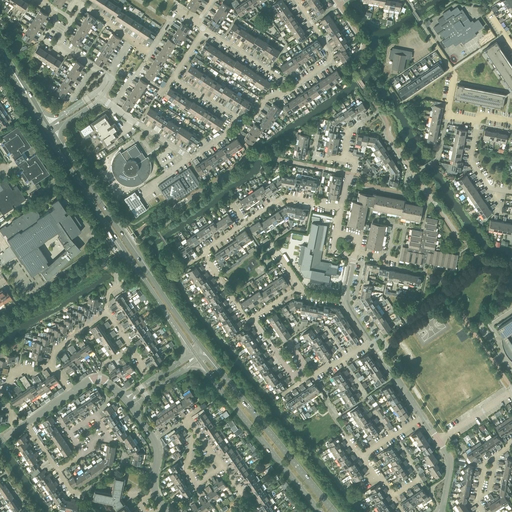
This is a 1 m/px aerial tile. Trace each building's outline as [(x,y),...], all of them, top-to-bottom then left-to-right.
[(22,0),(18,0),(15,6),(19,9),(24,1),(23,0),(22,0)] [(26,0),(23,0),(24,1),(19,9),(24,12),(29,4),(25,1),(26,0)] [(64,2),(59,0),(54,0),(53,2),(60,7),(60,8),(62,9),(64,7),(62,6),(64,2)] [(100,9),(102,10),(104,8),(103,7),(107,0),(100,0),(98,4),(102,7),(100,9)] [(107,10),(112,3),(108,0),(107,0),(103,7),(104,8),(107,10)] [(243,3),(248,11),(252,8),(246,0),(246,1),(243,3)] [(245,0),(246,1),(246,0),(252,8),(256,6),(251,0),(245,0)] [(280,0),(274,4),(276,8),(285,3),(284,2),(282,0),(280,0)] [(288,2),(287,0),(284,2),(285,3),(276,8),(279,12),(287,7),(285,4),(288,2)] [(199,10),(200,8),(198,7),(197,8),(189,2),(187,6),(195,12),(197,9),(199,10)] [(238,2),(236,3),(238,6),(239,5),(245,13),(248,11),(243,3),(240,5),(238,2)] [(311,12),(313,14),(315,12),(315,11),(323,5),(320,2),(312,7),(314,10),(311,12)] [(109,15),(111,16),(113,14),(112,13),(117,6),(112,3),(107,10),(111,13),(109,15)] [(218,4),(217,6),(219,8),(220,7),(228,12),(231,8),(223,3),(220,6),(218,4)] [(239,5),(238,6),(235,8),(241,16),(245,13),(239,5)] [(315,11),(315,12),(317,15),(325,9),(323,5),(315,11)] [(112,13),(113,14),(116,16),(120,11),(122,9),(117,6),(112,13)] [(217,10),(226,16),(228,12),(220,7),(219,8),(217,10)] [(287,7),(279,12),(281,16),(290,10),(289,9),(287,7)] [(442,41),(447,47),(453,43),(455,46),(461,42),(463,44),(477,35),(475,32),(483,27),(478,19),(472,24),(464,12),(462,13),(457,7),(451,11),(449,9),(443,13),(444,16),(438,20),(440,23),(433,28),(438,34),(441,32),(445,38),(442,41)] [(293,10),(292,8),(289,9),(290,10),(281,16),(279,17),(282,21),(284,20),(292,14),(290,11),(293,10)] [(40,10),(37,15),(45,20),(45,19),(48,15),(40,10)] [(213,12),(212,13),(214,15),(215,14),(223,20),(226,16),(217,10),(216,13),(213,12)] [(117,23),(119,24),(121,22),(120,21),(125,14),(120,11),(116,16),(115,18),(118,21),(117,23)] [(84,16),(83,18),(85,20),(86,18),(93,23),(96,19),(89,14),(86,17),(84,16)] [(124,24),(129,17),(125,14),(120,21),(121,22),(124,24)] [(212,18),(221,23),(223,20),(215,14),(214,15),(212,18)] [(292,14),(284,20),(286,23),(295,18),(294,17),(292,14)] [(46,22),(47,20),(45,19),(45,20),(37,15),(34,19),(42,24),(44,21),(46,22)] [(298,17),(297,15),(294,17),(295,18),(286,23),(289,27),(297,21),(295,19),(298,17)] [(320,25),(322,27),(324,25),(323,24),(332,19),(329,15),(321,20),(323,23),(320,25)] [(126,29),(128,30),(130,28),(129,27),(134,20),(129,17),(124,24),(128,27),(126,29)] [(83,23),(90,28),(93,23),(86,18),(85,20),(83,23)] [(208,19),(207,21),(209,23),(210,22),(218,27),(221,23),(212,18),(211,21),(208,19)] [(42,24),(34,19),(31,24),(39,29),(40,28),(42,24)] [(326,28),(334,22),(332,19),(323,24),(324,25),(326,28)] [(133,30),(138,23),(134,20),(129,27),(130,28),(133,30)] [(297,21),(289,27),(291,30),(291,31),(300,25),(299,24),(297,21)] [(207,26),(216,31),(218,32),(221,28),(218,27),(210,22),(209,23),(207,26)] [(325,32),(327,34),(329,33),(328,32),(337,26),(334,22),(326,28),(328,31),(325,32)] [(90,28),(83,23),(80,26),(78,25),(77,27),(79,29),(80,28),(87,33),(90,28)] [(135,34),(137,36),(139,34),(138,33),(143,26),(138,23),(133,30),(137,32),(135,34)] [(177,25),(176,26),(178,28),(179,27),(187,33),(190,29),(182,23),(180,26),(177,25)] [(231,33),(230,36),(231,37),(233,35),(232,34),(238,26),(234,23),(228,31),(231,33)] [(303,24),(302,23),(299,24),(300,25),(291,31),(294,35),(302,29),(300,26),(303,24)] [(40,31),(42,29),(40,28),(39,29),(31,24),(28,28),(36,33),(38,30),(40,31)] [(242,26),(239,24),(238,26),(232,34),(233,35),(236,36),(242,26)] [(142,36),(147,28),(143,26),(138,33),(139,34),(142,36)] [(246,29),(242,26),(236,36),(239,38),(237,41),(239,42),(241,39),(240,39),(245,30),(246,29)] [(331,35),(339,30),(337,26),(328,32),(329,33),(331,35)] [(177,31),(185,36),(187,33),(179,27),(178,28),(177,31)] [(36,33),(28,28),(25,33),(33,38),(34,37),(36,33)] [(77,32),(84,37),(87,33),(80,28),(79,29),(77,32)] [(144,40),(146,42),(148,40),(147,39),(152,31),(147,28),(142,36),(146,38),(144,40)] [(302,29),(294,35),(296,38),(305,33),(304,32),(303,30),(302,29)] [(243,41),(249,33),(248,32),(245,30),(240,39),(241,39),(243,41)] [(305,34),(308,32),(307,31),(307,30),(304,32),(305,33),(296,38),(299,42),(307,37),(305,34)] [(339,30),(331,35),(333,38),(330,40),(332,42),(334,40),(333,39),(342,34),(339,30)] [(156,34),(152,31),(147,39),(148,40),(151,42),(156,34)] [(172,32),(171,34),(174,36),(174,35),(183,40),(185,42),(187,38),(185,36),(177,31),(175,34),(172,32)] [(84,37),(77,32),(75,36),(73,34),(71,36),(73,38),(74,37),(81,42),(84,37)] [(34,40),(36,38),(34,37),(33,38),(25,33),(22,38),(30,43),(32,39),(34,40)] [(245,46),(247,47),(248,44),(247,44),(253,35),(249,33),(243,41),(246,43),(245,46)] [(113,34),(110,38),(118,43),(118,42),(121,39),(113,34)] [(336,43),(344,37),(342,34),(333,39),(334,40),(336,43)] [(180,44),(183,40),(174,35),(174,36),(172,39),(180,44)] [(257,38),(256,38),(253,35),(247,44),(248,44),(251,46),(252,45),(257,38)] [(78,46),(81,42),(74,37),(73,38),(71,41),(78,46)] [(253,50),(255,51),(256,48),(261,39),(257,37),(256,38),(257,38),(252,45),(255,47),(253,50)] [(335,47),(337,49),(339,48),(339,47),(347,41),(344,37),(336,43),(338,46),(335,47)] [(119,46),(120,44),(118,42),(118,43),(110,38),(107,43),(115,48),(117,45),(119,46)] [(164,41),(163,43),(165,44),(166,43),(173,48),(176,44),(169,38),(166,42),(164,41)] [(259,50),(265,42),(261,39),(256,48),(259,50)] [(317,40),(313,42),(319,51),(320,50),(323,48),(317,40)] [(104,41),(102,46),(112,53),(112,52),(115,48),(107,43),(104,41)] [(212,42),(211,41),(209,44),(210,44),(204,53),(208,55),(214,47),(211,45),(212,42)] [(339,47),(339,48),(341,50),(341,51),(345,48),(349,45),(347,41),(339,47)] [(200,50),(204,53),(210,44),(209,44),(206,42),(200,50)] [(261,55),(262,56),(264,53),(263,53),(269,44),(265,42),(259,50),(262,52),(261,55)] [(320,54),(321,53),(320,50),(319,51),(313,42),(310,45),(315,53),(318,51),(320,54)] [(485,49),(511,89),(511,67),(499,48),(500,47),(496,42),(485,49)] [(163,48),(170,53),(173,48),(166,43),(165,44),(163,48)] [(38,57),(43,50),(40,47),(41,45),(39,44),(37,46),(38,47),(33,54),(38,57)] [(267,55),(272,47),(269,44),(263,53),(264,53),(267,55)] [(315,53),(310,45),(306,47),(311,56),(312,55),(315,53)] [(112,53),(102,46),(99,50),(109,57),(111,54),(113,55),(114,53),(112,52),(112,53)] [(220,47),(218,46),(217,49),(212,58),(216,60),(221,52),(218,50),(220,47)] [(339,56),(336,58),(338,60),(340,58),(339,57),(348,51),(351,49),(349,46),(345,48),(341,51),(341,50),(337,53),(339,56)] [(214,47),(208,55),(212,58),(217,49),(214,47)] [(268,59),(270,61),(271,58),(276,49),(272,47),(267,55),(270,57),(268,59)] [(312,59),(314,58),(312,55),(311,56),(306,47),(302,50),(303,51),(308,58),(311,56),(312,59)] [(158,50),(157,52),(159,53),(160,52),(167,57),(170,53),(163,48),(160,51),(158,50)] [(411,55),(412,52),(393,48),(392,50),(390,49),(389,58),(393,59),(391,68),(403,71),(406,58),(409,59),(410,54),(411,55)] [(280,52),(276,49),(271,58),(275,60),(280,52)] [(43,50),(38,57),(43,60),(48,53),(47,52),(43,50)] [(50,51),(48,50),(47,52),(48,53),(43,60),(47,63),(52,56),(49,53),(50,51)] [(227,52),(226,51),(224,54),(225,54),(219,63),(223,65),(229,57),(226,55),(227,52)] [(303,51),(299,53),(305,62),(306,61),(309,59),(308,58),(303,51)] [(342,61),(350,55),(348,51),(339,57),(340,58),(342,61)] [(101,52),(98,57),(106,62),(106,61),(109,57),(101,52)] [(157,57),(164,62),(167,57),(160,52),(159,53),(157,57)] [(221,52),(216,60),(219,63),(225,54),(224,54),(221,52)] [(305,65),(307,64),(306,61),(305,62),(299,53),(295,56),(301,64),(304,62),(305,65)] [(350,55),(342,61),(345,65),(353,59),(350,55)] [(52,56),(47,63),(52,66),(57,59),(56,58),(52,56)] [(59,57),(57,56),(56,58),(57,59),(52,66),(56,69),(61,62),(58,59),(59,57)] [(235,57),(233,56),(232,59),(227,67),(231,70),(232,69),(231,69),(236,62),(236,61),(233,60),(235,57)] [(301,64),(295,56),(292,58),(297,67),(298,66),(301,64)] [(107,64),(108,62),(106,61),(106,62),(98,57),(95,61),(103,66),(105,63),(107,64)] [(153,59),(151,61),(153,62),(154,61),(161,66),(164,62),(157,57),(155,60),(153,59)] [(229,57),(223,65),(227,67),(232,59),(229,57)] [(288,61),(293,69),(296,67),(298,70),(300,69),(298,66),(297,67),(292,58),(288,61)] [(237,60),(236,61),(236,62),(231,69),(232,69),(235,71),(241,63),(240,62),(237,60)] [(243,61),(241,60),(240,62),(241,63),(235,71),(239,74),(244,65),(242,64),(243,61)] [(76,61),(73,66),(81,71),(82,70),(84,66),(76,61)] [(151,66),(158,71),(161,66),(154,61),(153,62),(151,66)] [(293,69),(288,61),(284,64),(290,72),(291,71),(293,69)] [(434,66),(440,75),(444,72),(438,62),(433,65),(434,66)] [(291,75),(292,74),(291,71),(290,72),(284,64),(280,66),(286,74),(289,72),(291,75)] [(188,75),(187,78),(188,79),(190,77),(189,76),(195,68),(191,65),(185,73),(188,75)] [(244,65),(239,74),(243,76),(248,68),(247,67),(244,65)] [(251,66),(249,65),(247,67),(248,68),(243,76),(247,79),(252,70),(249,69),(251,66)] [(82,73),(84,71),(82,70),(81,71),(73,66),(70,70),(78,75),(80,72),(82,73)] [(147,68),(145,70),(147,71),(148,70),(156,75),(158,71),(151,66),(149,69),(147,68)] [(434,66),(429,69),(435,78),(440,75),(434,66)] [(428,67),(424,70),(425,72),(431,81),(435,78),(429,69),(428,67)] [(193,79),(198,70),(195,68),(189,76),(190,77),(193,79)] [(78,75),(70,70),(67,75),(75,80),(76,79),(78,75)] [(145,75),(153,80),(156,75),(148,70),(147,71),(145,75)] [(194,83),(196,84),(198,82),(197,81),(202,73),(198,70),(193,79),(196,80),(194,83)] [(252,70),(247,79),(250,81),(256,73),(255,72),(252,70)] [(258,71),(257,70),(255,72),(256,73),(250,81),(254,84),(260,75),(257,73),(258,71)] [(332,70),(330,71),(332,73),(333,73),(338,81),(342,78),(337,70),(334,72),(332,70)] [(425,72),(424,70),(419,73),(420,75),(426,84),(431,81),(425,72)] [(200,83),(206,75),(202,73),(197,81),(198,82),(200,83)] [(329,75),(334,84),(338,81),(333,73),(332,73),(329,75)] [(76,82),(78,80),(76,79),(75,80),(67,75),(64,79),(72,84),(74,81),(76,82)] [(202,88),(204,89),(205,86),(204,86),(210,78),(206,75),(200,83),(203,85),(202,88)] [(260,75),(254,84),(258,86),(263,78),(263,77),(260,75)] [(266,76),(264,75),(263,77),(263,78),(258,86),(262,89),(267,80),(264,78),(266,76)] [(324,75),(323,76),(324,78),(325,78),(331,86),(332,88),(336,85),(334,84),(329,75),(326,77),(324,75)] [(426,84),(420,75),(416,78),(422,87),(426,84)] [(208,88),(214,80),(210,78),(204,86),(205,86),(208,88)] [(321,80),(327,89),(331,86),(325,78),(324,78),(321,80)] [(412,81),(411,81),(417,90),(422,87),(416,78),(412,81)] [(72,84),(64,79),(64,80),(61,84),(69,89),(70,88),(72,84)] [(135,81),(134,83),(136,85),(137,84),(145,89),(148,84),(140,79),(137,83),(135,81)] [(417,90),(411,81),(412,81),(410,79),(406,82),(413,93),(417,90)] [(209,93),(211,94),(213,91),(212,91),(217,82),(214,80),(208,88),(211,90),(209,93)] [(267,80),(262,89),(266,91),(271,83),(267,80)] [(317,80),(315,81),(317,83),(318,83),(323,91),(327,89),(321,80),(319,82),(317,80)] [(216,93),(221,85),(217,82),(212,91),(213,91),(216,93)] [(413,93),(406,82),(401,85),(408,96),(413,93)] [(314,85),(319,94),(323,91),(318,83),(317,83),(314,85)] [(71,91),(72,89),(70,88),(69,89),(61,84),(59,88),(66,93),(69,90),(71,91)] [(134,88),(142,93),(145,89),(137,84),(136,85),(134,88)] [(217,98),(219,99),(220,96),(221,95),(220,95),(225,88),(221,85),(216,93),(219,95),(217,98)] [(309,85),(308,86),(309,88),(310,88),(316,96),(319,94),(314,85),(311,87),(309,85)] [(408,96),(401,85),(396,89),(404,99),(408,96)] [(464,86),(457,85),(454,99),(503,108),(505,96),(498,94),(498,93),(491,91),(491,93),(464,88),(464,86)] [(225,88),(220,95),(221,95),(224,97),(229,89),(225,86),(225,87),(225,88)] [(59,88),(56,87),(53,92),(56,94),(55,95),(60,98),(61,97),(63,98),(62,99),(65,100),(66,98),(64,97),(66,93),(59,88)] [(176,88),(175,87),(173,90),(174,90),(168,99),(172,101),(178,93),(175,91),(176,88)] [(130,90),(128,92),(130,94),(131,93),(139,98),(142,93),(134,88),(132,92),(130,90)] [(164,96),(168,99),(174,90),(173,90),(170,88),(164,96)] [(306,90),(312,99),(316,96),(310,88),(309,88),(306,90)] [(225,102),(227,103),(229,100),(228,100),(233,91),(229,89),(224,97),(227,99),(225,102)] [(302,90),(300,91),(302,93),(303,93),(308,101),(309,103),(313,100),(312,99),(306,90),(304,92),(302,90)] [(231,102),(237,94),(233,91),(228,100),(229,100),(231,102)] [(184,93),(182,92),(180,95),(181,95),(176,104),(180,106),(185,98),(182,96),(184,93)] [(128,97),(136,102),(139,98),(131,93),(130,94),(128,97)] [(178,93),(172,101),(176,104),(181,95),(180,95),(178,93)] [(299,95),(305,104),(308,101),(303,93),(302,93),(299,95)] [(233,106),(234,108),(236,105),(235,105),(241,96),(237,94),(231,102),(234,104),(233,106)] [(294,95),(293,96),(294,98),(295,98),(301,106),(305,104),(299,95),(296,97),(294,95)] [(239,107),(244,99),(241,96),(235,105),(236,105),(239,107)] [(124,99),(122,102),(124,103),(125,102),(133,107),(136,102),(128,97),(126,101),(124,99)] [(191,98),(190,97),(188,100),(189,100),(183,109),(187,111),(188,110),(193,103),(192,103),(190,101),(191,98)] [(185,98),(180,106),(183,109),(189,100),(188,100),(185,98)] [(291,100),(297,109),(301,106),(295,98),(294,98),(291,100)] [(240,111),(242,113),(244,110),(243,110),(248,101),(244,99),(239,107),(242,109),(240,111)] [(287,100),(285,101),(287,104),(288,103),(293,111),(297,109),(291,100),(289,102),(287,100)] [(188,110),(192,113),(197,104),(196,104),(193,101),(192,103),(193,103),(188,110)] [(200,102),(198,101),(196,104),(197,104),(192,113),(195,115),(201,107),(198,105),(200,102)] [(252,104),(248,101),(243,110),(244,110),(247,112),(252,104)] [(361,101),(356,104),(363,113),(367,110),(362,101),(361,101)] [(440,103),(434,101),(433,106),(434,106),(433,111),(442,113),(443,107),(439,106),(440,103)] [(130,112),(133,107),(125,102),(124,103),(122,107),(130,112)] [(289,114),(293,111),(288,103),(287,104),(284,106),(289,114)] [(269,105),(268,107),(270,109),(271,108),(279,113),(282,109),(273,104),(271,107),(269,105)] [(356,104),(352,107),(357,114),(358,116),(361,115),(364,119),(366,117),(365,117),(364,115),(363,113),(356,104)] [(207,107),(205,106),(204,108),(205,109),(199,117),(203,120),(208,112),(206,110),(207,107)] [(201,107),(195,115),(199,117),(205,109),(204,108),(201,107)] [(352,107),(347,110),(352,117),(357,114),(352,107)] [(146,120),(147,122),(149,119),(148,118),(154,110),(150,108),(144,116),(147,118),(146,120)] [(268,111),(277,117),(279,113),(271,108),(270,109),(268,111)] [(352,117),(347,110),(346,108),(341,111),(348,120),(352,117)] [(152,121),(157,113),(154,110),(148,118),(149,119),(152,121)] [(212,114),(207,122),(211,125),(216,116),(213,115),(215,112),(213,111),(211,113),(212,114)] [(264,113),(263,114),(265,116),(266,115),(274,121),(277,117),(268,111),(266,114),(264,113)] [(337,114),(343,123),(348,120),(341,111),(337,114)] [(212,114),(211,113),(208,112),(203,120),(207,122),(212,114)] [(85,139),(90,136),(93,140),(98,137),(99,139),(101,137),(102,139),(107,147),(113,143),(111,141),(119,136),(115,131),(119,128),(115,123),(111,125),(110,123),(111,123),(108,118),(109,118),(106,113),(91,123),(92,123),(90,125),(88,122),(78,129),(83,137),(85,139)] [(153,125),(155,126),(157,124),(156,123),(161,115),(157,113),(152,121),(155,123),(153,125)] [(343,123),(337,114),(334,116),(335,118),(331,121),(339,127),(343,123)] [(5,116),(0,119),(0,124),(1,126),(10,119),(7,115),(5,116)] [(160,126),(165,118),(161,115),(156,123),(157,124),(160,126)] [(170,117),(167,115),(165,118),(160,126),(162,128),(161,130),(163,131),(164,129),(163,128),(169,120),(170,117)] [(263,119),(272,124),(274,121),(266,115),(265,116),(263,119)] [(216,116),(211,125),(214,127),(220,119),(219,118),(216,116)] [(222,117),(221,116),(219,118),(220,119),(214,127),(218,130),(224,122),(221,120),(222,117)] [(272,124),(263,119),(261,122),(259,120),(258,122),(260,124),(261,123),(269,128),(272,124)] [(167,131),(173,122),(169,120),(163,128),(164,129),(167,131)] [(329,130),(338,132),(339,127),(331,121),(327,121),(326,130),(329,130)] [(168,135),(170,136),(172,134),(171,133),(176,125),(173,122),(167,131),(170,133),(168,135)] [(176,125),(171,133),(172,134),(175,136),(175,135),(181,126),(177,123),(176,125)] [(269,128),(261,123),(260,124),(259,126),(258,127),(265,131),(267,132),(269,128)] [(250,125),(249,127),(251,128),(252,128),(260,133),(262,134),(265,131),(258,127),(259,126),(254,124),(252,127),(250,125)] [(31,147),(18,126),(2,137),(6,142),(3,143),(4,145),(2,146),(7,154),(9,153),(10,154),(12,153),(13,155),(12,156),(12,157),(20,168),(21,168),(22,168),(23,170),(22,171),(23,172),(20,174),(25,182),(28,180),(29,181),(31,179),(34,184),(50,174),(36,154),(26,161),(21,154),(31,147)] [(177,139),(178,140),(180,138),(179,137),(185,129),(181,126),(175,135),(176,135),(178,137),(177,139)] [(249,131),(258,137),(260,133),(252,128),(251,128),(249,131)] [(183,140),(188,131),(185,129),(179,137),(180,138),(183,140)] [(184,144),(186,145),(188,143),(187,142),(192,134),(188,131),(183,140),(186,142),(184,144)] [(245,133),(244,134),(246,136),(247,135),(255,140),(255,141),(258,137),(249,131),(247,134),(245,133)] [(429,133),(427,142),(435,144),(435,141),(436,141),(437,135),(429,133)] [(190,145),(196,136),(192,134),(187,142),(188,143),(190,145)] [(253,144),(255,141),(255,140),(247,135),(246,136),(244,139),(253,144)] [(196,136),(190,145),(194,147),(200,139),(196,136)] [(368,136),(367,145),(372,146),(378,138),(368,136)] [(233,141),(238,149),(242,147),(237,138),(233,141)] [(378,138),(372,146),(375,150),(383,145),(378,138)] [(228,140),(227,142),(228,144),(229,143),(235,152),(238,149),(233,141),(230,143),(228,140)] [(225,146),(231,154),(235,152),(229,143),(228,144),(225,146)] [(113,174),(115,176),(116,178),(118,181),(120,183),(124,185),(126,185),(128,185),(130,186),(131,186),(132,186),(134,185),(136,185),(137,185),(139,184),(140,184),(141,183),(143,182),(146,180),(148,178),(149,175),(150,172),(151,169),(151,166),(151,162),(150,159),(148,156),(145,158),(142,154),(136,145),(122,154),(120,151),(117,153),(115,155),(114,158),(112,161),(112,164),(112,167),(112,170),(113,174)] [(221,145),(219,147),(221,149),(222,149),(227,157),(231,154),(225,146),(223,148),(221,145)] [(375,150),(373,152),(376,156),(386,150),(383,145),(375,150)] [(218,151),(224,159),(227,157),(222,149),(221,149),(218,151)] [(306,152),(297,150),(296,156),(294,155),(293,158),(299,159),(299,157),(305,158),(306,152)] [(389,154),(386,150),(376,156),(379,161),(382,159),(389,154)] [(213,151),(212,152),(213,154),(214,154),(220,162),(221,164),(225,161),(224,159),(218,151),(215,153),(213,151)] [(210,156),(216,164),(220,162),(214,154),(213,154),(210,156)] [(382,165),(384,164),(392,159),(389,154),(382,159),(379,161),(382,165)] [(206,156),(204,157),(206,159),(207,159),(212,167),(213,169),(217,166),(216,164),(210,156),(208,158),(206,156)] [(203,161),(209,169),(212,167),(207,159),(206,159),(203,161)] [(387,168),(395,163),(392,159),(384,164),(387,168)] [(198,161),(197,162),(198,164),(199,164),(205,172),(206,174),(210,171),(209,169),(203,161),(200,163),(198,161)] [(395,163),(387,168),(391,173),(400,171),(395,163)] [(198,164),(195,166),(202,177),(206,174),(205,172),(199,164),(198,164)] [(452,165),(449,164),(447,172),(457,174),(458,171),(461,171),(462,169),(463,169),(464,167),(462,167),(452,165)] [(201,184),(189,168),(173,178),(172,176),(159,185),(168,199),(172,196),(176,201),(201,184)] [(400,171),(391,173),(390,179),(398,181),(400,171)] [(458,180),(461,184),(464,182),(469,179),(469,178),(466,175),(458,180)] [(273,182),(278,189),(283,186),(281,176),(275,180),(273,182)] [(288,187),(290,178),(281,176),(283,186),(288,187)] [(318,187),(320,179),(312,177),(310,189),(316,190),(316,187),(318,187)] [(470,180),(469,178),(469,179),(464,182),(461,184),(463,188),(464,187),(472,182),(470,180)] [(0,210),(3,215),(13,208),(12,205),(14,204),(15,206),(26,199),(16,185),(13,187),(14,189),(12,190),(5,179),(0,181),(0,210)] [(278,189),(273,182),(269,185),(274,192),(278,189)] [(466,192),(474,186),(472,182),(464,187),(463,188),(464,189),(466,192)] [(258,189),(263,196),(266,194),(269,199),(271,198),(269,195),(264,188),(264,187),(263,185),(258,189)] [(274,192),(269,185),(264,187),(264,188),(269,195),(274,192)] [(468,195),(477,190),(474,186),(466,192),(463,194),(465,197),(468,195)] [(263,196),(258,189),(254,192),(259,199),(260,202),(262,204),(264,202),(261,198),(263,196)] [(471,199),(479,193),(477,190),(468,195),(471,199)] [(134,213),(138,210),(144,206),(135,192),(124,199),(134,213)] [(249,195),(254,202),(259,199),(254,192),(249,195)] [(479,193),(471,199),(473,203),(482,197),(479,193)] [(245,198),(250,205),(254,202),(249,195),(245,198)] [(404,204),(405,202),(376,196),(372,215),(377,216),(379,210),(402,215),(401,217),(423,221),(425,210),(423,210),(423,208),(404,204)] [(482,197),(473,203),(476,207),(484,201),(485,200),(485,199),(484,198),(483,196),(482,197)] [(250,205),(245,198),(240,201),(245,208),(250,205)] [(5,225),(0,228),(0,230),(3,236),(5,235),(8,239),(7,239),(17,255),(31,276),(39,270),(45,278),(46,280),(49,278),(57,272),(56,270),(60,267),(78,250),(70,239),(81,231),(78,227),(81,225),(75,216),(72,218),(69,213),(65,215),(64,213),(66,211),(58,199),(51,203),(54,208),(52,209),(52,210),(40,217),(39,216),(39,213),(38,212),(35,210),(34,208),(32,210),(31,208),(12,221),(13,222),(6,227),(5,225)] [(484,201),(476,207),(478,211),(487,205),(484,201)] [(487,205),(478,211),(481,214),(489,209),(487,205)] [(279,211),(284,219),(288,215),(286,206),(279,211)] [(286,206),(288,215),(294,216),(296,208),(286,206)] [(301,209),(299,218),(305,219),(306,214),(308,215),(309,210),(301,209)] [(489,209),(481,214),(483,218),(492,213),(489,209)] [(274,214),(279,222),(284,219),(279,211),(274,214)] [(224,218),(229,225),(233,222),(227,213),(222,216),(224,218)] [(270,217),(275,224),(279,222),(274,214),(270,217)] [(275,224),(270,217),(265,220),(270,228),(275,224)] [(436,226),(437,226),(438,222),(437,222),(437,220),(438,220),(427,217),(426,221),(427,221),(427,223),(426,224),(436,226)] [(219,221),(224,228),(229,225),(224,218),(219,221)] [(270,228),(265,220),(261,223),(264,228),(264,229),(265,231),(270,228)] [(219,221),(215,224),(218,229),(220,231),(224,228),(219,221)] [(260,231),(264,229),(264,228),(261,223),(259,221),(255,224),(260,231)] [(213,222),(209,225),(214,232),(218,229),(215,224),(213,222)] [(203,226),(209,235),(214,232),(209,225),(208,223),(203,226)] [(307,247),(301,246),(298,264),(304,265),(303,268),(308,275),(311,275),(310,281),(328,285),(330,276),(339,277),(339,274),(336,273),(338,264),(332,263),(320,261),(322,250),(327,226),(312,223),(307,247)] [(385,231),(390,231),(391,232),(392,227),(373,223),(369,247),(382,249),(385,231)] [(424,229),(424,230),(426,230),(427,230),(436,232),(436,231),(437,228),(435,228),(436,226),(426,224),(427,223),(425,223),(425,226),(426,227),(425,229),(424,229)] [(260,231),(255,224),(250,227),(252,230),(251,231),(253,234),(254,233),(255,235),(260,231)] [(209,235),(203,226),(199,229),(200,231),(205,238),(209,235)] [(424,232),(412,229),(412,233),(413,234),(412,235),(412,236),(423,238),(424,232)] [(423,238),(422,244),(420,250),(411,248),(411,250),(414,250),(420,252),(426,253),(424,261),(426,261),(428,251),(431,251),(432,250),(423,248),(424,242),(425,236),(426,230),(424,230),(424,232),(423,238)] [(438,233),(438,232),(436,231),(436,232),(427,230),(426,230),(425,236),(436,238),(437,238),(438,234),(437,234),(437,232),(438,233)] [(195,234),(200,241),(205,238),(200,231),(195,234)] [(240,234),(247,243),(251,240),(249,237),(251,236),(249,233),(247,234),(245,231),(240,234)] [(191,237),(196,244),(200,241),(195,234),(191,237)] [(247,243),(240,234),(236,237),(237,239),(242,246),(247,243)] [(422,244),(423,238),(412,236),(412,235),(411,235),(410,239),(412,239),(411,241),(411,242),(422,244)] [(425,236),(424,242),(435,244),(436,244),(437,240),(435,240),(436,238),(425,236)] [(196,244),(191,237),(186,240),(191,247),(196,244)] [(242,246),(237,239),(233,242),(238,249),(242,246)] [(186,240),(182,243),(183,245),(192,259),(194,257),(192,253),(194,252),(191,247),(186,240)] [(420,250),(422,244),(411,242),(411,241),(410,241),(409,245),(410,245),(410,247),(409,247),(411,248),(420,250)] [(228,245),(233,252),(235,254),(239,251),(238,249),(233,242),(228,245)] [(423,248),(432,250),(435,250),(435,246),(434,246),(435,244),(424,242),(423,248)] [(192,259),(183,245),(178,248),(185,258),(189,255),(190,258),(189,259),(190,260),(192,259)] [(224,248),(229,255),(233,252),(228,245),(224,248)] [(219,251),(224,258),(229,255),(224,248),(219,251)] [(399,260),(403,261),(404,259),(405,260),(406,260),(408,250),(408,251),(408,249),(402,248),(399,260)] [(414,250),(411,250),(411,251),(408,251),(408,250),(406,260),(405,260),(405,261),(409,262),(409,261),(411,261),(412,261),(414,250)] [(420,252),(414,250),(412,261),(411,261),(411,262),(415,263),(415,262),(417,262),(418,262),(420,252)] [(224,258),(219,251),(215,254),(219,261),(218,262),(222,267),(225,265),(223,262),(225,260),(224,258)] [(434,252),(431,251),(428,251),(426,261),(426,262),(430,263),(430,262),(432,262),(434,253),(434,252)] [(423,265),(424,261),(426,253),(420,252),(418,262),(417,262),(417,263),(421,264),(421,263),(423,263),(423,265)] [(440,254),(440,253),(437,252),(437,254),(434,253),(432,262),(432,264),(436,264),(436,263),(438,263),(438,264),(440,254)] [(438,264),(438,263),(437,265),(441,265),(442,264),(444,265),(446,255),(446,254),(443,253),(443,255),(440,254),(438,264)] [(444,265),(443,266),(447,267),(448,265),(450,266),(452,256),(452,255),(449,255),(449,256),(446,255),(444,265)] [(450,266),(449,267),(453,268),(454,266),(455,267),(455,268),(456,268),(458,256),(455,256),(455,257),(452,256),(450,266)] [(189,276),(203,267),(202,265),(200,266),(197,268),(195,266),(191,269),(190,268),(189,269),(188,270),(187,271),(188,272),(187,272),(189,276)] [(203,267),(189,276),(192,279),(200,274),(199,272),(202,270),(204,269),(203,267)] [(200,274),(192,279),(194,283),(198,280),(199,280),(208,274),(206,272),(204,273),(202,275),(200,274)] [(197,287),(199,285),(206,280),(207,279),(205,280),(204,279),(207,277),(209,276),(208,274),(199,280),(198,280),(194,283),(197,287)] [(362,274),(361,279),(364,280),(363,284),(369,285),(371,285),(372,280),(367,279),(367,277),(368,275),(362,274)] [(277,275),(276,276),(277,278),(282,286),(283,286),(284,288),(288,285),(287,283),(285,280),(282,275),(279,277),(277,275)] [(211,279),(208,281),(207,279),(206,280),(199,285),(201,288),(215,279),(213,277),(211,279)] [(273,281),(278,289),(282,286),(278,280),(277,278),(274,280),(273,281)] [(201,288),(200,289),(202,293),(203,292),(212,286),(211,284),(214,282),(216,281),(215,279),(201,288)] [(279,291),(278,289),(273,281),(268,284),(275,294),(279,291)] [(136,283),(130,287),(133,291),(132,292),(134,294),(136,292),(137,292),(137,291),(136,290),(139,288),(136,283)] [(206,295),(219,286),(218,284),(216,286),(213,288),(212,286),(203,292),(206,295)] [(264,287),(270,297),(275,294),(268,284),(264,287)] [(204,297),(206,300),(217,293),(216,291),(218,289),(219,289),(221,288),(219,286),(206,295),(204,297)] [(264,287),(259,290),(264,298),(265,300),(270,297),(264,287)] [(360,298),(370,296),(371,291),(362,289),(361,297),(360,297),(360,298)] [(0,290),(0,297),(2,301),(10,296),(6,290),(3,292),(2,290),(0,290)] [(255,294),(260,301),(264,298),(259,290),(255,294)] [(206,300),(208,304),(210,302),(224,293),(223,291),(221,293),(218,295),(217,293),(206,300)] [(208,304),(207,304),(209,308),(211,307),(213,306),(222,300),(220,298),(223,296),(225,295),(224,293),(210,302),(208,304)] [(250,296),(255,304),(260,301),(255,294),(250,296)] [(116,306),(126,299),(122,295),(115,299),(117,302),(114,304),(116,306)] [(245,300),(251,307),(255,304),(250,296),(245,300)] [(366,306),(373,301),(370,296),(360,298),(361,299),(364,303),(366,306)] [(126,299),(116,306),(117,308),(120,306),(122,308),(129,304),(126,299)] [(296,309),(293,299),(286,305),(291,312),(296,309)] [(296,309),(301,310),(302,304),(303,304),(303,301),(293,299),(296,309)] [(213,311),(227,302),(225,300),(223,301),(223,302),(222,300),(213,306),(211,307),(213,311)] [(251,307),(245,300),(241,303),(246,310),(251,307)] [(368,311),(376,305),(373,301),(366,306),(365,306),(368,311)] [(216,314),(224,309),(223,307),(226,305),(228,304),(227,302),(213,311),(216,314)] [(129,304),(122,308),(123,311),(120,313),(122,315),(132,308),(129,304)] [(286,305),(281,308),(288,318),(289,316),(288,314),(291,312),(286,305)] [(371,315),(380,310),(376,305),(368,311),(371,315)] [(330,306),(328,315),(334,316),(334,317),(339,308),(330,306)] [(134,307),(132,308),(122,315),(123,317),(126,315),(128,318),(135,313),(137,312),(134,307)] [(224,309),(216,314),(218,318),(231,309),(230,307),(228,308),(225,310),(224,309)] [(339,308),(334,317),(337,321),(344,316),(339,308)] [(220,321),(229,316),(228,314),(231,312),(233,311),(231,309),(218,318),(220,321)] [(374,320),(383,314),(380,310),(371,315),(374,320)] [(135,313),(128,318),(129,320),(126,322),(128,324),(138,317),(135,313)] [(271,322),(279,317),(275,313),(268,318),(271,322)] [(229,316),(220,321),(223,325),(236,316),(235,314),(233,315),(230,317),(229,316)] [(385,315),(383,314),(374,320),(377,324),(385,319),(384,316),(385,315)] [(511,314),(496,326),(503,336),(501,337),(502,339),(502,340),(502,342),(502,343),(502,344),(502,345),(503,346),(503,347),(504,348),(504,349),(504,350),(505,352),(506,353),(506,354),(507,355),(508,356),(509,357),(510,358),(511,359),(511,360),(511,314)] [(132,324),(134,327),(143,320),(140,316),(138,317),(128,324),(129,326),(132,324)] [(225,328),(234,323),(232,321),(235,319),(237,318),(236,316),(223,325),(225,328)] [(344,316),(337,321),(340,326),(347,321),(344,316)] [(279,317),(271,322),(274,327),(282,322),(279,317)] [(380,329),(388,323),(385,319),(377,324),(380,329)] [(132,331),(134,333),(144,326),(146,325),(143,320),(134,327),(135,329),(132,331)] [(227,332),(241,323),(240,321),(237,322),(238,322),(235,324),(234,323),(225,328),(227,332)] [(347,321),(340,326),(343,330),(350,325),(347,321)] [(277,331),(285,326),(282,322),(274,327),(277,331)] [(394,327),(390,322),(388,323),(380,329),(384,333),(394,327)] [(93,334),(105,325),(104,323),(101,326),(99,323),(90,329),(93,334)] [(241,323),(227,332),(231,338),(238,333),(236,331),(238,330),(237,328),(240,326),(242,325),(241,323)] [(105,325),(93,334),(96,338),(98,337),(105,332),(104,329),(107,327),(105,325)] [(350,325),(343,330),(346,335),(353,330),(350,325)] [(144,326),(134,333),(135,335),(138,333),(140,336),(147,331),(149,330),(148,330),(147,331),(144,326)] [(285,326),(277,331),(280,335),(287,330),(285,326)] [(305,338),(319,329),(317,327),(315,328),(312,330),(311,329),(303,334),(305,338)] [(242,340),(255,331),(254,329),(252,330),(249,332),(248,330),(246,332),(244,329),(238,333),(239,336),(242,340)] [(319,329),(305,338),(307,342),(316,336),(315,334),(318,332),(320,331),(319,329)] [(140,342),(150,335),(151,334),(149,330),(147,331),(140,336),(141,338),(138,340),(140,342)] [(287,330),(280,335),(283,340),(291,335),(287,330)] [(353,330),(346,335),(349,339),(356,334),(353,330)] [(239,342),(241,345),(244,343),(253,338),(252,336),(254,334),(255,334),(257,333),(255,331),(242,340),(239,342)] [(105,332),(98,337),(101,341),(111,335),(110,332),(107,334),(105,332)] [(307,342),(310,345),(312,344),(325,335),(324,333),(322,334),(319,336),(318,334),(316,336),(307,342)] [(150,335),(140,342),(141,344),(144,342),(146,345),(153,340),(155,338),(152,334),(152,335),(151,334),(150,335)] [(356,334),(349,339),(352,344),(359,339),(356,334)] [(111,335),(101,341),(104,346),(111,341),(110,339),(113,336),(111,335)] [(325,335),(312,344),(314,347),(323,342),(322,340),(325,338),(327,337),(325,335)] [(38,336),(37,342),(43,343),(43,344),(49,345),(49,341),(53,342),(53,340),(53,339),(45,338),(38,336)] [(246,347),(260,338),(259,336),(257,337),(254,339),(253,338),(244,343),(246,347)] [(144,349),(146,351),(158,343),(155,338),(146,345),(147,347),(144,349)] [(260,338),(246,347),(249,350),(257,345),(256,343),(259,341),(261,340),(260,338)] [(82,344),(89,354),(93,351),(88,343),(86,345),(82,339),(80,340),(82,344)] [(104,346),(107,350),(121,341),(120,339),(113,343),(111,341),(104,346)] [(312,349),(314,352),(316,351),(330,342),(329,340),(327,341),(324,343),(323,342),(314,347),(312,349)] [(37,342),(32,341),(31,346),(33,347),(46,349),(50,350),(51,348),(43,346),(43,344),(43,343),(37,342)] [(121,341),(107,350),(110,354),(108,355),(109,356),(117,350),(116,347),(117,346),(118,347),(121,345),(121,344),(123,343),(121,341)] [(257,345),(249,350),(251,354),(265,345),(266,343),(265,341),(263,343),(261,344),(258,346),(257,345)] [(330,342),(316,351),(319,354),(327,348),(326,347),(329,345),(331,343),(330,342)] [(79,350),(84,357),(89,354),(82,344),(80,345),(82,348),(79,350)] [(152,353),(157,350),(159,349),(156,344),(146,351),(147,353),(150,351),(152,353)] [(253,357),(260,353),(262,351),(261,350),(264,348),(266,347),(265,345),(251,354),(253,357)] [(71,346),(68,348),(73,354),(70,356),(71,358),(72,358),(75,363),(77,365),(81,362),(80,360),(71,346)] [(317,355),(319,359),(321,358),(335,349),(333,347),(331,348),(329,350),(327,348),(319,354),(317,355)] [(73,349),(80,360),(84,357),(79,350),(77,351),(75,348),(73,349)] [(335,349),(321,358),(324,362),(332,356),(331,354),(334,352),(336,350),(335,349)] [(152,353),(149,355),(151,358),(148,360),(150,362),(160,355),(157,350),(152,353)] [(260,353),(253,357),(251,359),(254,362),(267,353),(266,351),(264,353),(261,355),(260,353)] [(7,354),(0,352),(0,358),(0,359),(2,359),(10,361),(11,361),(12,358),(15,359),(15,360),(18,361),(19,357),(7,355),(7,354)] [(41,353),(32,352),(31,357),(44,360),(44,357),(41,357),(41,353)] [(256,366),(265,360),(264,358),(266,356),(269,355),(267,353),(254,362),(256,366)] [(364,364),(372,358),(369,353),(360,359),(364,364)] [(160,355),(150,362),(151,364),(154,362),(156,364),(163,360),(160,355)] [(65,358),(74,370),(78,367),(77,365),(75,363),(72,358),(71,358),(69,359),(67,356),(65,358)] [(74,370),(65,358),(63,359),(65,362),(63,364),(69,374),(74,370)] [(265,360),(256,366),(259,369),(272,360),(271,358),(269,360),(266,362),(265,360)] [(367,369),(375,363),(372,358),(364,364),(367,369)] [(261,373),(269,367),(268,365),(271,363),(273,362),(272,360),(259,369),(261,373)] [(123,363),(130,373),(134,370),(130,363),(127,364),(125,361),(123,363)] [(119,377),(113,367),(110,363),(108,364),(109,366),(108,367),(110,370),(112,370),(113,371),(110,373),(115,380),(119,377)] [(130,373),(123,363),(121,364),(123,367),(121,369),(120,369),(124,374),(125,376),(130,373)] [(370,374),(379,368),(375,363),(367,369),(370,374)] [(113,367),(119,377),(124,374),(120,369),(121,369),(119,367),(117,368),(115,365),(113,367)] [(269,367),(261,373),(263,376),(277,367),(275,365),(273,367),(271,369),(269,367)] [(266,380),(274,374),(273,372),(276,370),(278,369),(277,367),(263,376),(266,380)] [(374,379),(382,373),(379,368),(370,374),(374,379)] [(334,380),(347,371),(346,369),(344,371),(341,373),(340,371),(332,377),(334,380)] [(347,371),(334,380),(336,384),(345,378),(344,376),(347,374),(349,373),(347,371)] [(274,374),(266,380),(268,383),(281,374),(280,372),(278,373),(278,374),(275,375),(274,374)] [(47,374),(54,384),(58,382),(53,374),(50,376),(48,373),(47,374)] [(382,373),(374,379),(376,382),(374,383),(377,387),(385,381),(384,379),(385,378),(382,373)] [(44,380),(49,388),(54,384),(47,374),(44,376),(46,379),(44,380)] [(268,383),(270,386),(272,385),(279,381),(278,379),(281,377),(283,376),(281,374),(268,383)] [(274,389),(288,379),(290,378),(288,376),(285,379),(282,381),(281,380),(279,381),(272,385),(274,389)] [(339,387),(352,378),(351,376),(349,378),(346,380),(345,378),(336,384),(339,387)] [(352,378),(339,387),(341,391),(348,386),(349,385),(348,383),(351,381),(351,382),(353,380),(352,378)] [(24,381),(36,397),(40,394),(38,392),(39,392),(35,387),(35,386),(34,384),(31,386),(27,379),(25,380),(24,381)] [(38,381),(46,393),(50,390),(49,388),(44,380),(42,382),(40,379),(38,380),(38,381)] [(288,379),(274,389),(277,392),(286,386),(284,384),(287,382),(287,383),(289,381),(289,380),(288,379)] [(308,380),(317,394),(321,391),(315,383),(313,384),(311,381),(310,379),(308,380)] [(317,394),(308,380),(306,382),(307,384),(309,387),(308,388),(314,396),(317,394)] [(25,391),(30,398),(30,397),(32,400),(36,397),(24,381),(22,382),(27,389),(25,391)] [(46,393),(38,381),(36,382),(38,385),(35,386),(35,387),(39,392),(38,392),(40,394),(42,397),(46,394),(46,393)] [(314,396),(308,388),(306,389),(304,386),(303,384),(301,385),(310,398),(314,396)] [(18,385),(16,387),(18,390),(25,401),(30,398),(25,391),(23,392),(22,390),(20,387),(19,387),(18,385)] [(301,392),(307,401),(310,398),(301,385),(299,386),(300,388),(302,391),(301,392)] [(342,396),(355,387),(354,385),(351,386),(352,386),(349,388),(348,386),(341,391),(339,392),(342,396)] [(385,396),(393,390),(390,385),(381,390),(385,396)] [(355,387),(342,396),(344,399),(352,393),(351,392),(354,390),(356,388),(355,387)] [(294,390),(303,403),(307,401),(301,392),(299,393),(297,391),(296,388),(294,390)] [(25,401),(18,390),(16,392),(18,395),(16,397),(22,406),(27,403),(25,401)] [(94,393),(89,396),(91,398),(95,403),(99,400),(99,399),(102,397),(98,390),(94,392),(94,393)] [(294,397),(300,405),(303,403),(294,390),(292,391),(293,393),(294,393),(295,396),(294,397)] [(393,390),(385,396),(388,400),(396,395),(393,390)] [(22,406),(16,397),(14,398),(9,391),(7,393),(11,399),(10,399),(17,409),(22,406)] [(346,403),(360,394),(358,391),(356,393),(353,395),(352,393),(344,399),(346,403)] [(190,392),(184,396),(185,398),(193,410),(195,409),(192,404),(194,402),(193,400),(194,399),(190,392)] [(287,394),(296,408),(300,405),(294,397),(292,398),(290,395),(289,393),(287,394)] [(296,408),(287,394),(285,396),(287,398),(289,401),(287,402),(292,410),(296,408)] [(346,403),(343,405),(347,410),(358,402),(356,398),(361,395),(360,394),(346,403)] [(396,395),(388,400),(391,406),(400,400),(396,395)] [(86,401),(91,409),(96,405),(95,403),(91,398),(86,401)] [(185,398),(181,401),(185,408),(188,407),(191,411),(193,410),(185,398)] [(400,400),(391,406),(395,411),(403,405),(400,400)] [(82,405),(87,412),(91,409),(86,401),(82,405)] [(176,404),(174,401),(170,404),(171,405),(176,414),(179,413),(182,417),(184,416),(176,404)] [(185,408),(181,401),(176,404),(184,416),(186,415),(183,410),(185,408)] [(112,412),(114,411),(118,408),(117,406),(115,407),(113,404),(104,411),(107,415),(107,416),(112,412)] [(87,412),(82,405),(77,408),(82,415),(87,412)] [(176,414),(171,405),(166,409),(175,423),(178,421),(175,415),(176,414)] [(352,415),(366,406),(365,405),(363,406),(360,408),(358,405),(349,411),(350,412),(352,415)] [(398,416),(406,410),(403,405),(395,411),(397,414),(394,415),(395,417),(398,416)] [(366,406),(352,415),(355,419),(363,413),(362,412),(365,410),(367,408),(366,406)] [(72,411),(77,418),(79,417),(82,420),(84,419),(82,415),(77,408),(72,411)] [(166,409),(166,408),(161,411),(167,420),(170,419),(174,424),(175,423),(166,409)] [(197,424),(208,416),(203,409),(198,412),(200,415),(198,416),(200,419),(195,422),(197,424)] [(406,410),(398,416),(401,420),(410,415),(406,410)] [(67,414),(72,421),(77,418),(72,411),(67,414)] [(167,420),(161,411),(156,414),(165,426),(167,425),(165,422),(167,420)] [(115,417),(112,412),(107,416),(107,415),(105,417),(108,422),(115,417)] [(357,423),(371,414),(369,412),(367,413),(365,415),(364,414),(363,413),(355,419),(357,423)] [(72,421),(67,414),(63,418),(67,425),(72,421)] [(157,414),(152,417),(153,419),(158,427),(161,425),(163,428),(165,431),(167,429),(165,426),(156,414),(157,414)] [(371,414),(357,423),(360,426),(362,425),(368,420),(367,419),(372,415),(371,414)] [(45,427),(53,423),(55,421),(52,416),(42,423),(45,427)] [(208,416),(197,424),(198,426),(202,423),(204,425),(211,421),(208,416)] [(115,417),(108,422),(111,427),(118,422),(115,417)] [(368,420),(362,425),(364,428),(377,419),(376,417),(374,418),(371,420),(370,419),(368,420)] [(377,419),(364,428),(366,432),(375,426),(374,424),(376,422),(377,422),(379,421),(377,419)] [(118,422),(111,427),(114,431),(121,426),(124,425),(124,424),(121,420),(118,422)] [(506,420),(501,424),(502,426),(508,434),(510,433),(509,431),(511,429),(506,420)] [(204,432),(214,425),(211,421),(204,425),(206,428),(203,430),(204,432)] [(53,423),(45,427),(49,432),(56,427),(53,423)] [(369,435),(382,426),(381,424),(379,425),(376,427),(375,426),(366,432),(369,435)] [(501,424),(495,427),(496,428),(497,430),(506,443),(508,441),(505,437),(508,434),(502,426),(501,424)] [(127,429),(124,425),(122,426),(114,431),(118,436),(125,431),(127,429)] [(214,425),(204,432),(205,434),(208,432),(210,434),(217,430),(214,425)] [(382,426),(369,435),(371,439),(380,433),(378,431),(381,429),(383,428),(382,426)] [(52,437),(59,432),(56,427),(49,432),(52,437)] [(223,432),(220,428),(217,430),(210,434),(212,437),(209,439),(210,441),(220,434),(223,432)] [(174,429),(167,434),(169,436),(172,441),(174,439),(184,432),(186,431),(184,429),(183,430),(180,432),(178,430),(176,431),(174,429)] [(414,440),(423,434),(420,429),(411,435),(414,440)] [(125,431),(118,436),(121,441),(123,440),(123,439),(128,436),(125,431)] [(187,433),(186,431),(174,439),(172,441),(175,445),(177,443),(177,444),(183,440),(184,439),(183,436),(187,433)] [(55,442),(62,437),(59,432),(52,437),(55,442)] [(210,441),(209,442),(211,443),(212,443),(215,441),(216,443),(223,439),(226,437),(223,432),(220,434),(210,441)] [(17,439),(20,444),(20,445),(25,441),(26,441),(28,440),(25,437),(28,435),(26,433),(17,439)] [(126,444),(133,439),(130,434),(128,436),(123,439),(123,440),(126,444)] [(418,445),(426,439),(423,434),(414,440),(418,445)] [(492,437),(496,444),(498,442),(500,444),(502,442),(497,434),(492,437)] [(62,437),(55,442),(58,446),(65,441),(62,437)] [(330,447),(338,442),(340,440),(338,437),(327,444),(330,447)] [(492,437),(487,441),(492,449),(495,447),(497,446),(496,444),(492,437)] [(133,439),(126,444),(129,449),(137,444),(133,439)] [(223,439),(216,443),(218,446),(215,448),(216,450),(226,443),(223,439)] [(421,450),(430,444),(426,439),(418,445),(421,450)] [(173,446),(176,451),(182,447),(183,446),(181,444),(184,442),(183,440),(177,444),(177,443),(173,446)] [(338,442),(330,447),(332,451),(345,442),(344,440),(342,441),(339,443),(338,442)] [(21,451),(31,444),(29,443),(27,444),(26,441),(25,441),(20,445),(20,444),(18,446),(21,451)] [(61,451),(69,446),(65,441),(58,446),(61,451)] [(492,449),(487,441),(482,444),(486,450),(488,449),(490,451),(492,449)] [(226,443),(216,450),(218,452),(221,450),(222,453),(225,451),(230,448),(232,447),(228,442),(226,443)] [(334,454),(343,449),(341,447),(344,445),(346,444),(345,442),(332,451),(334,454)] [(480,442),(475,445),(477,448),(482,456),(485,454),(483,452),(486,450),(482,444),(480,442)] [(24,455),(32,450),(30,447),(32,446),(31,444),(21,451),(24,455)] [(137,444),(129,449),(133,454),(140,449),(137,444)] [(384,457),(386,455),(399,446),(398,444),(396,445),(393,447),(392,446),(381,453),(384,457)] [(430,444),(421,450),(425,455),(431,451),(433,449),(430,444)] [(477,448),(475,445),(470,449),(472,451),(476,457),(478,455),(480,457),(482,456),(477,448)] [(69,446),(61,451),(65,456),(72,451),(69,446)] [(388,459),(397,453),(395,451),(398,449),(400,448),(399,446),(386,455),(388,459)] [(133,458),(142,459),(143,454),(144,454),(145,450),(143,447),(140,449),(133,454),(134,455),(133,458)] [(183,449),(182,447),(176,451),(172,453),(175,458),(182,454),(180,451),(183,449)] [(230,448),(225,451),(226,454),(223,456),(225,458),(235,451),(232,447),(230,448)] [(343,449),(334,454),(337,458),(350,449),(348,447),(346,448),(347,448),(344,450),(343,449)] [(235,451),(225,458),(226,460),(229,458),(231,460),(238,455),(240,454),(236,449),(235,451)] [(339,461),(347,456),(346,454),(349,452),(351,451),(350,449),(337,458),(339,461)] [(425,455),(423,457),(426,462),(435,456),(431,451),(433,450),(433,449),(425,455)] [(28,460),(37,454),(36,452),(34,454),(32,450),(24,455),(28,460)] [(397,453),(388,459),(390,462),(404,453),(403,451),(401,453),(398,455),(397,453)] [(479,462),(477,459),(476,457),(472,451),(467,454),(465,452),(462,454),(465,459),(468,457),(472,462),(475,460),(476,460),(477,463),(479,462)] [(393,466),(399,461),(401,460),(400,458),(403,456),(405,455),(404,453),(390,462),(393,466)] [(28,460),(30,464),(31,465),(36,461),(36,462),(38,460),(36,457),(38,455),(37,454),(28,460)] [(341,465),(355,456),(353,454),(351,455),(348,457),(347,456),(339,461),(341,465)] [(238,455),(231,460),(232,463),(229,465),(231,467),(241,460),(238,455)] [(346,467),(352,463),(351,461),(354,459),(356,458),(355,456),(341,465),(344,469),(346,467)] [(435,456),(426,462),(429,466),(427,468),(438,461),(435,456)] [(399,461),(393,466),(391,467),(393,471),(407,461),(405,459),(403,461),(400,463),(399,461)] [(98,463),(103,470),(108,467),(106,464),(103,460),(98,463)] [(241,460),(231,467),(232,469),(235,467),(237,469),(244,464),(241,460)] [(352,463),(346,467),(348,471),(361,462),(360,460),(358,461),(355,463),(354,461),(352,463)] [(30,464),(29,466),(32,471),(30,472),(32,475),(39,470),(37,468),(41,465),(40,463),(38,464),(36,462),(36,461),(31,465),(30,464)] [(170,468),(173,472),(173,473),(179,468),(180,468),(178,465),(181,463),(180,461),(170,468)] [(395,474),(404,468),(403,466),(406,465),(408,463),(407,461),(393,471),(395,474)] [(431,473),(439,467),(436,463),(438,461),(427,468),(431,473)] [(361,462),(348,471),(351,474),(359,469),(358,467),(361,465),(363,463),(361,462)] [(93,466),(98,473),(103,470),(98,463),(93,466)] [(244,464),(237,469),(238,472),(234,474),(236,476),(237,476),(247,469),(244,464)] [(461,471),(463,474),(464,474),(465,473),(466,473),(468,471),(472,472),(473,466),(469,465),(461,471)] [(89,469),(93,476),(98,473),(93,466),(89,469)] [(353,478),(366,469),(365,467),(363,468),(360,470),(359,469),(351,474),(353,478)] [(404,468),(395,474),(398,477),(411,468),(410,467),(408,468),(405,470),(404,468)] [(439,467),(431,473),(434,478),(443,472),(439,467)] [(172,480),(179,475),(177,472),(180,470),(179,468),(173,473),(173,472),(169,475),(172,480)] [(411,468),(398,477),(400,481),(409,475),(408,474),(410,472),(412,470),(411,468)] [(84,472),(89,480),(93,476),(89,469),(84,472)] [(247,469),(237,476),(238,478),(241,476),(243,478),(245,477),(245,476),(250,473),(249,473),(247,469)] [(353,478),(351,480),(353,483),(364,476),(362,474),(367,471),(366,469),(353,478)] [(39,470),(32,475),(34,478),(35,476),(39,481),(41,480),(46,476),(44,473),(46,472),(45,470),(41,473),(39,470)] [(496,475),(501,476),(503,476),(507,477),(509,480),(511,477),(511,476),(510,474),(509,471),(504,470),(504,473),(501,473),(500,474),(497,473),(496,475)] [(245,483),(255,476),(252,471),(249,473),(250,473),(245,476),(245,477),(246,479),(243,481),(245,483)] [(89,480),(84,472),(79,476),(84,483),(89,480)] [(44,485),(51,480),(49,476),(51,475),(50,473),(46,476),(41,480),(44,485)] [(175,484),(185,477),(183,475),(181,477),(179,475),(172,480),(175,484)] [(255,476),(245,483),(246,485),(249,483),(251,486),(258,481),(260,479),(257,475),(255,476)] [(73,487),(78,484),(74,479),(75,479),(73,476),(68,480),(73,487)] [(74,479),(78,484),(79,486),(84,483),(79,476),(75,479),(74,479)] [(130,511),(134,509),(133,507),(129,510),(128,509),(133,506),(131,504),(127,507),(126,505),(125,505),(124,504),(125,503),(121,498),(125,478),(121,477),(119,476),(119,477),(115,476),(112,493),(95,490),(94,493),(93,493),(93,496),(94,496),(93,499),(113,503),(117,509),(117,508),(118,510),(114,511),(130,511)] [(511,483),(509,480),(507,477),(503,476),(502,482),(506,483),(508,486),(511,483)] [(185,477),(175,484),(178,489),(185,484),(183,481),(185,480),(187,479),(186,477),(185,477)] [(214,477),(212,479),(215,484),(212,485),(215,490),(216,490),(217,492),(218,492),(219,494),(223,492),(222,489),(215,479),(214,477)] [(215,479),(222,489),(227,486),(222,479),(219,481),(217,478),(215,479)] [(461,481),(458,482),(461,486),(463,484),(466,483),(470,484),(471,478),(467,478),(465,479),(464,478),(464,479),(461,481)] [(47,489),(57,483),(55,481),(53,483),(52,480),(51,480),(44,485),(47,489)] [(251,492),(261,485),(258,481),(251,486),(252,488),(249,490),(251,492)] [(511,489),(508,486),(506,483),(502,482),(501,488),(505,489),(507,492),(507,491),(511,489)] [(50,494),(58,489),(56,486),(58,485),(57,483),(47,489),(50,494)] [(181,493),(191,486),(190,484),(187,486),(185,484),(178,489),(181,493)] [(371,489),(373,493),(380,489),(382,487),(379,484),(371,489)] [(417,484),(416,485),(425,499),(427,502),(432,498),(430,495),(428,497),(428,496),(422,488),(420,489),(418,486),(419,486),(417,484)] [(257,495),(264,490),(261,485),(251,492),(252,494),(255,492),(257,495)] [(425,499),(416,485),(413,487),(417,492),(415,493),(423,504),(427,502),(425,499)] [(191,486),(181,493),(184,498),(191,493),(189,490),(192,488),(191,486)] [(209,486),(207,487),(208,487),(216,500),(220,496),(219,494),(218,492),(217,492),(216,490),(215,490),(213,491),(209,486)] [(208,487),(206,488),(209,494),(206,496),(209,500),(211,503),(216,500),(208,487)] [(373,493),(368,496),(371,500),(373,498),(387,489),(385,487),(383,488),(381,490),(380,489),(373,493)] [(8,488),(0,493),(4,498),(11,493),(8,488)] [(505,489),(501,488),(500,494),(501,494),(504,495),(506,497),(508,500),(511,497),(507,491),(507,492),(505,489)] [(53,499),(63,493),(62,491),(60,492),(58,489),(50,494),(53,499)] [(376,501),(376,502),(382,497),(384,496),(383,494),(386,492),(388,491),(387,489),(373,498),(376,501)] [(410,489),(409,490),(418,503),(419,506),(423,504),(415,493),(413,494),(410,489)] [(267,494),(264,490),(257,495),(258,497),(255,499),(257,501),(267,494),(269,493),(267,494)] [(418,503),(409,490),(406,492),(408,494),(410,496),(408,497),(414,506),(418,503)] [(11,493),(4,498),(7,503),(14,498),(11,493)] [(63,493),(53,499),(57,504),(64,499),(62,496),(64,494),(63,493)] [(263,503),(263,504),(268,500),(270,499),(272,498),(269,493),(267,494),(257,501),(255,502),(256,504),(261,501),(263,503)] [(401,495),(410,508),(414,506),(408,497),(407,499),(405,496),(403,494),(401,495)] [(507,502),(508,501),(508,500),(506,497),(504,495),(501,494),(500,496),(501,497),(499,498),(503,505),(505,507),(509,505),(507,502)] [(376,501),(373,503),(374,503),(376,506),(389,497),(388,495),(386,497),(383,499),(382,497),(376,502),(376,501)] [(410,508),(401,495),(399,496),(403,501),(401,502),(404,507),(402,508),(405,511),(410,508)] [(494,502),(498,508),(503,505),(499,498),(498,496),(494,499),(493,500),(494,502)] [(378,510),(387,504),(386,502),(389,500),(389,501),(391,499),(389,497),(376,506),(378,510)] [(10,507),(18,502),(17,500),(16,500),(14,498),(7,503),(10,507)] [(203,500),(201,498),(199,499),(203,504),(200,506),(204,511),(206,511),(210,510),(203,500)] [(211,503),(209,500),(207,501),(205,498),(203,500),(210,510),(214,507),(211,503)] [(65,501),(64,499),(57,504),(56,506),(57,508),(60,508),(65,509),(67,501),(65,501)] [(262,507),(259,509),(261,511),(271,505),(273,503),(270,499),(268,500),(263,504),(263,503),(261,505),(262,507)] [(466,502),(467,502),(464,501),(463,501),(460,502),(456,505),(460,510),(463,508),(466,506),(464,504),(465,503),(466,502)] [(490,501),(487,503),(489,506),(488,506),(491,511),(490,511),(494,511),(498,508),(494,502),(491,503),(490,501)] [(18,502),(10,507),(12,511),(13,511),(20,508),(19,505),(20,504),(18,502)] [(204,511),(200,506),(198,507),(194,502),(192,504),(197,511),(204,511)] [(387,504),(378,510),(379,511),(382,511),(394,504),(393,502),(391,504),(388,506),(387,504)]
